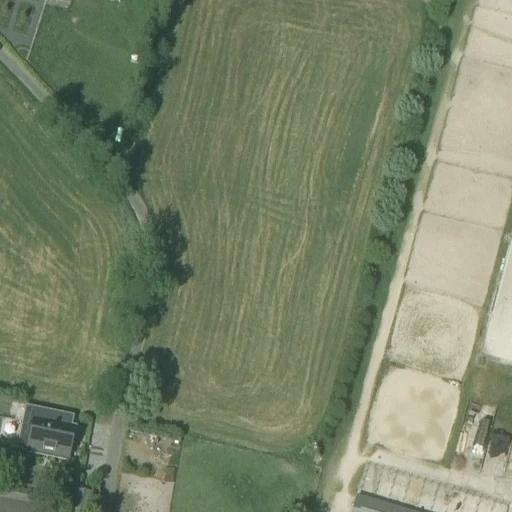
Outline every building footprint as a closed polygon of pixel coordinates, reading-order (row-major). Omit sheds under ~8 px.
[(503,447),(511,448),(511,411),(510,412),(503,447)] [(17,450),(27,452),(27,453),(66,462),(73,430),(69,430),(71,420),(37,413),(35,422),(33,422),(33,423),(23,421),(17,450)] [(86,511),(90,496),(76,492),(73,507),(70,506),(68,511),(86,511)] [(29,495),(26,507),(46,511),(48,499),(29,495)] [(407,511),(355,497),(350,511),(407,511)] [(0,501),(0,511),(48,511),(46,511),(26,507),(0,501)]
